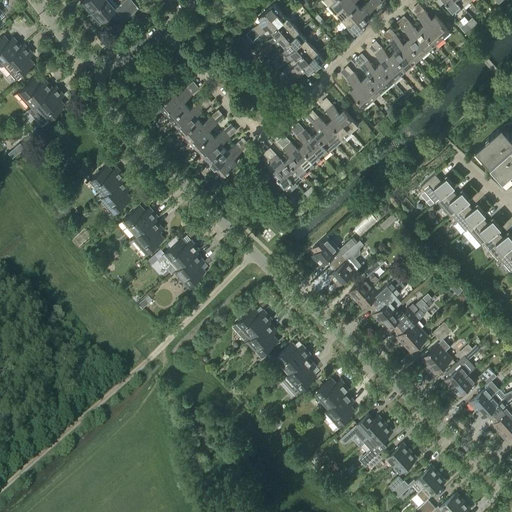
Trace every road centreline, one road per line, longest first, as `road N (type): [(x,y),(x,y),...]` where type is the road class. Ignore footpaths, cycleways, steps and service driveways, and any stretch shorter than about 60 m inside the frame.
road 1 (residential): [(511,491),(104,106),(101,62)]
road 2 (residential): [(296,109),(262,140),(162,29)]
road 3 (residential): [(398,5),(296,109)]
